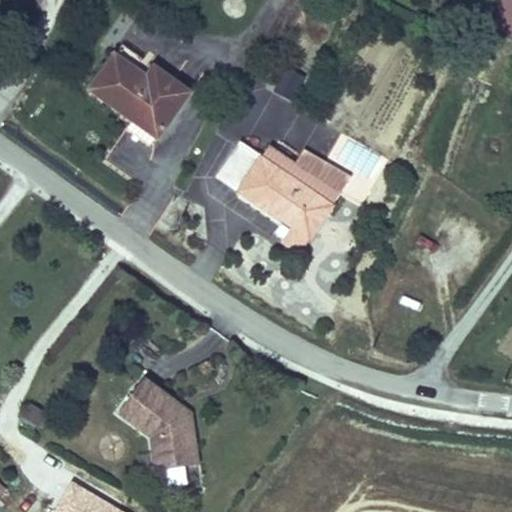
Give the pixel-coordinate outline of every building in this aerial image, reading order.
[(511,42),(511,8),(501,39),(511,42)] [(165,80),(170,70),(120,41),(115,51),(165,80)] [(191,83),(170,70),(165,80),(115,51),(91,90),(162,132),(191,83)] [(299,87),(312,65),(295,56),(281,78),(299,87)] [(278,141),(349,187),(356,175),(287,129),(278,141)] [(322,232),(349,187),(278,141),(273,148),(249,132),(226,171),(305,221),(322,232)] [(311,249),(322,232),(305,221),(294,238),(311,249)] [(183,398),(191,387),(163,366),(137,400),(171,425),(175,459),(202,456),(200,440),(216,439),(211,402),(187,401),(183,398)] [(211,402),(191,387),(183,398),(187,401),(211,402)] [(37,430),(48,416),(31,403),(20,417),(37,430)] [(200,440),(202,456),(218,453),(216,439),(200,440)] [(187,471),(166,472),(167,487),(188,486),(187,471)]
